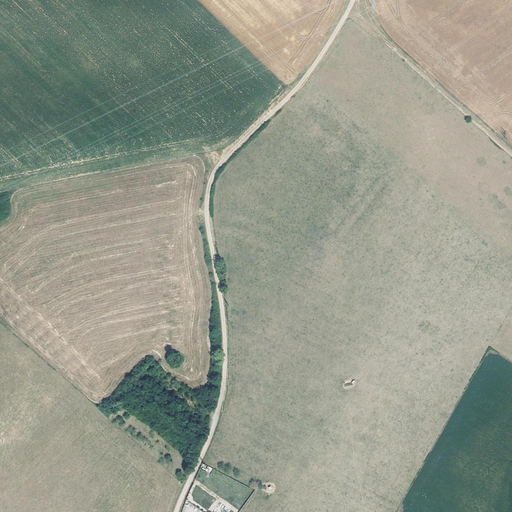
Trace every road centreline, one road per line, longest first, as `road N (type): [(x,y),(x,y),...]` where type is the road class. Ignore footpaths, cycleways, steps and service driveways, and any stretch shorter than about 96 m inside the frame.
road 1 (track): [(201,454),(224,361),(209,185),(306,75),(353,0)]
road 2 (track): [(352,1),(511,151)]
